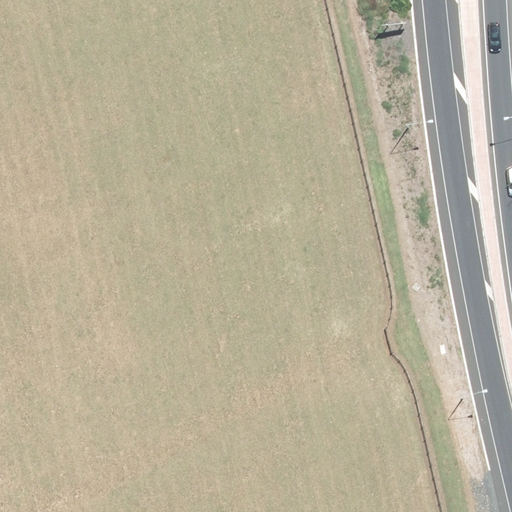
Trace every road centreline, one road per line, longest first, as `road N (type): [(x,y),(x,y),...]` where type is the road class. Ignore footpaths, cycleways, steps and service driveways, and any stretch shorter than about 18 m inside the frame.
road 1 (trunk): [(511,436),(459,242),(428,0)]
road 2 (trunk): [(494,0),(511,219)]
